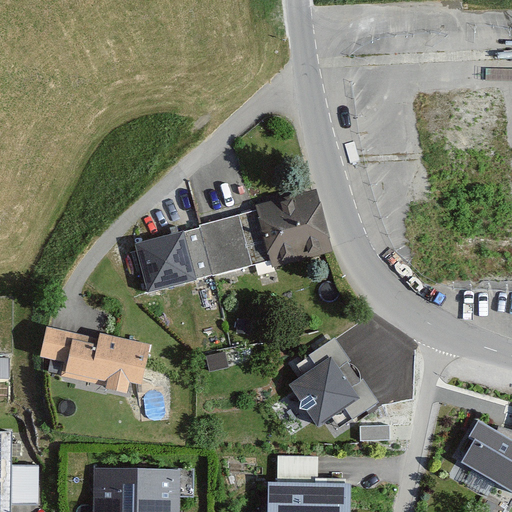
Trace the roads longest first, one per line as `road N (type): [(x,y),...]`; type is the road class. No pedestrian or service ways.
road 1 (residential): [(60,318),(84,264),(277,95),(311,85)]
road 2 (tertiary): [(440,335),(411,316),(345,233),(311,85)]
road 3 (residential): [(406,511),(440,335)]
